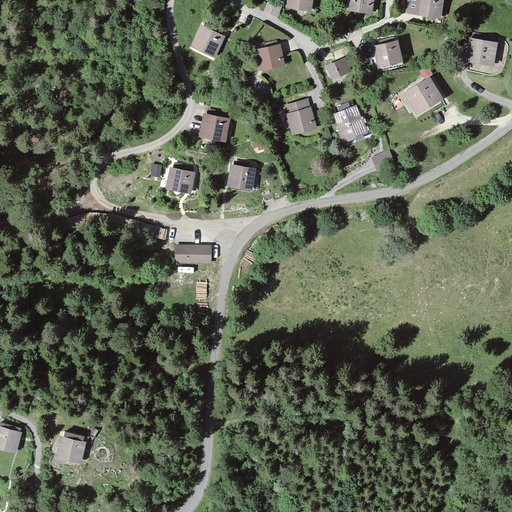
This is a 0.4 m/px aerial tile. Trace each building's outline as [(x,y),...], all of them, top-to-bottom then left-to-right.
[(269,0),(265,12),(277,17),(282,3),(276,0),(269,0)] [(287,0),(286,5),(314,10),(315,0),(287,0)] [(346,0),(345,10),(371,15),(373,0),(346,0)] [(407,0),(406,11),(440,17),(443,0),(407,0)] [(193,47),(216,58),(226,34),(203,24),(193,47)] [(465,62),(495,67),(500,39),(470,34),(465,62)] [(261,70),(283,66),(279,42),(257,46),(261,70)] [(377,53),(383,77),(407,71),(401,47),(377,53)] [(332,72),(338,88),(359,79),(352,64),(332,72)] [(435,84),(410,100),(425,125),(451,110),(435,84)] [(272,110),(281,107),(278,97),(269,100),(272,110)] [(284,105),(293,134),(317,127),(308,98),(284,105)] [(334,111),(345,141),(367,133),(356,103),(334,111)] [(200,136),(227,141),(231,117),(204,112),(200,136)] [(389,150),(372,157),(378,172),(396,165),(389,150)] [(228,186),(254,189),(257,166),(231,163),(228,186)] [(166,190),(188,194),(192,168),(170,164),(166,190)] [(176,245),(176,263),(212,262),(211,244),(176,245)] [(247,249),(237,268),(249,274),(259,255),(247,249)] [(0,448),(16,452),(22,427),(0,421),(0,448)] [(57,459),(79,464),(86,439),(63,433),(57,459)]
